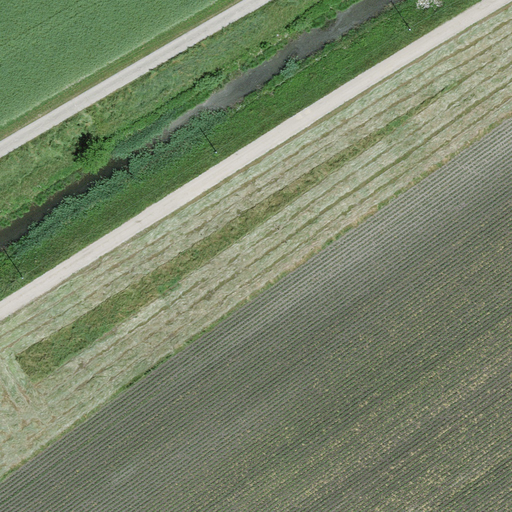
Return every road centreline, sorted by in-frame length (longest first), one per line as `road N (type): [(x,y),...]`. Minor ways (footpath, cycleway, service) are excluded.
road 1 (track): [(0,319),(511,0)]
road 2 (track): [(262,0),(0,150)]
